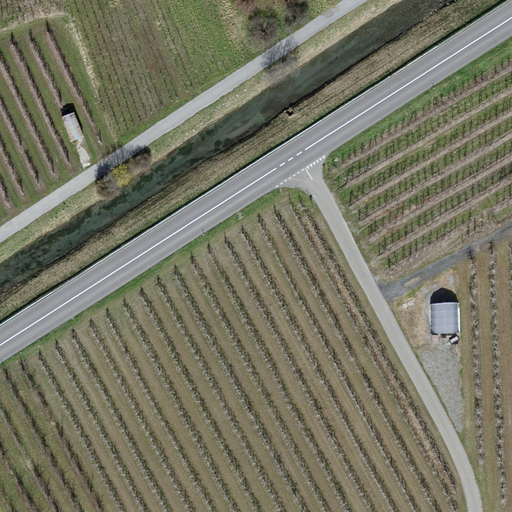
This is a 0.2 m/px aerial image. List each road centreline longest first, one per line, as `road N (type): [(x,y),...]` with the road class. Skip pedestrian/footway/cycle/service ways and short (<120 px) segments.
road 1 (unclassified): [(355,0),(0,235)]
road 2 (unclassified): [(297,154),(468,485),(470,511)]
road 3 (secondary): [(0,346),(297,154)]
road 4 (secondary): [(297,154),(511,16)]
road 5 (track): [(511,234),(377,300)]
